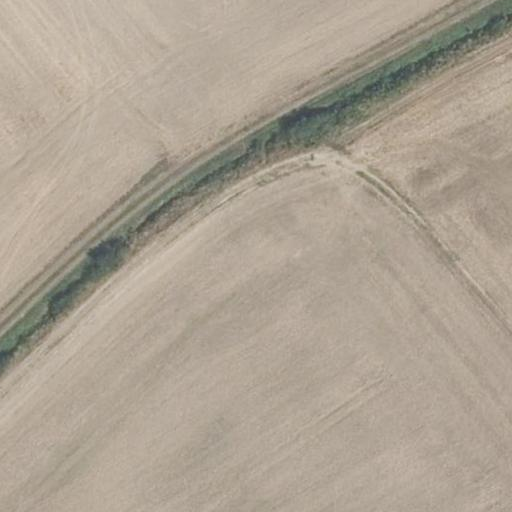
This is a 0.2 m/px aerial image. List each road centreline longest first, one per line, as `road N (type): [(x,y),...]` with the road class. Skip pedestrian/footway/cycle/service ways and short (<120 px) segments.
road 1 (track): [(511,349),(356,167),(332,157),(290,159),(234,185),(0,387)]
road 2 (track): [(492,0),(205,153),(0,347)]
